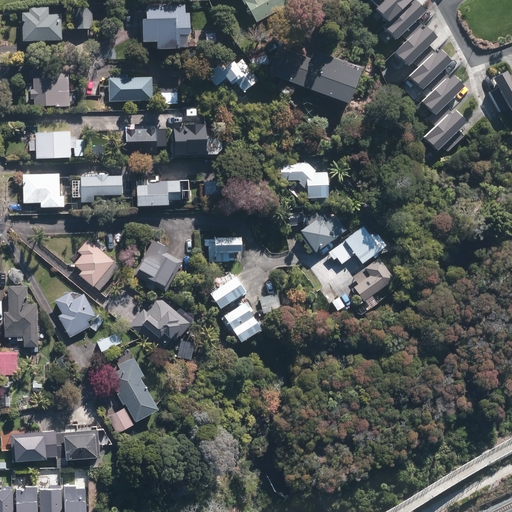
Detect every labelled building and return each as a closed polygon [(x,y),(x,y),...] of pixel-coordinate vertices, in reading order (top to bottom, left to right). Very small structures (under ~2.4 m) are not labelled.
[(243,0),(247,6),(248,5),(259,23),(299,0),(243,0)] [(385,0),(373,12),(385,25),(411,1),(409,0),(385,0)] [(160,51),(182,51),(182,36),(192,35),(191,15),(186,15),(185,5),(147,6),(148,20),(146,21),(146,44),(160,44),(160,51)] [(62,40),(62,15),(48,15),(48,7),(29,7),(29,12),(22,12),(23,41),(62,40)] [(92,8),(73,8),(73,29),(93,29),(92,8)] [(404,69),(433,40),(422,29),(418,33),(416,31),(391,56),(404,69)] [(269,72),(354,105),(368,70),(316,50),(312,58),(279,45),(269,72)] [(258,69),(272,61),(264,48),(250,56),(258,69)] [(418,92),(448,64),(437,53),(433,57),(431,55),(405,79),(418,92)] [(260,80),(242,59),(237,63),(236,61),(225,71),(220,65),(208,75),(219,87),(229,78),(235,86),(237,83),(245,92),(260,80)] [(99,97),(100,66),(83,66),(82,96),(99,97)] [(53,79),(53,70),(39,71),(38,79),(35,79),(36,89),(32,90),(32,99),(36,99),(36,106),(59,106),(59,79),(53,79)] [(511,79),(510,75),(506,77),(504,73),(490,80),(495,90),(487,94),(497,114),(505,110),(509,117),(511,115),(511,79)] [(129,78),(129,75),(112,75),(112,79),(110,79),(110,102),(155,101),(155,78),(129,78)] [(431,117),(461,89),(450,78),(446,82),(444,80),(419,104),(431,117)] [(291,97),(297,87),(282,79),(277,88),(291,97)] [(434,153),(463,125),(452,113),(448,117),(446,116),(421,140),(434,153)] [(174,127),(175,155),(209,154),(208,125),(206,125),(206,123),(184,124),(184,126),(174,127)] [(144,128),(144,125),(135,125),(135,129),(124,129),(125,153),(156,153),(156,147),(166,146),(166,128),(144,128)] [(36,158),(72,157),(72,148),(73,148),(73,154),(83,154),(83,139),(76,139),(76,136),(71,137),(71,133),(67,133),(67,131),(35,132),(36,158)] [(323,174),(310,162),(301,162),(281,163),(281,181),(297,181),(309,192),(310,198),(331,198),(331,175),(323,174)] [(24,175),(25,203),(42,203),(43,208),(63,207),(62,174),(24,175)] [(80,176),(81,202),(124,201),(123,175),(80,176)] [(137,207),(168,206),(168,200),(181,200),(181,181),(144,182),(144,184),(136,185),(137,207)] [(218,181),(205,181),(205,196),(218,195),(218,181)] [(316,252),(348,231),(336,215),(326,222),(322,217),(302,231),(316,252)] [(383,251),(365,226),(346,240),(351,247),(348,249),(342,242),(329,252),(335,260),(338,258),(342,264),(356,253),(364,264),(383,251)] [(207,261),(229,260),(228,251),(243,250),(242,235),(206,237),(207,261)] [(166,293),(183,261),(168,253),(171,249),(154,239),(134,275),(147,282),(145,286),(155,291),(157,287),(166,293)] [(117,262),(91,240),(81,253),(83,254),(75,264),(83,271),(80,275),(95,287),(117,262)] [(365,301),(396,278),(381,257),(366,268),(354,277),(359,284),(355,287),(356,288),(353,290),(362,302),(365,300),(365,301)] [(222,308),(247,292),(237,276),(211,293),(222,308)] [(38,348),(38,305),(28,305),(28,287),(9,287),(9,313),(4,313),(4,338),(24,338),(24,348),(38,348)] [(58,315),(69,336),(90,325),(88,321),(97,316),(85,294),(75,299),(71,291),(55,299),(63,313),(58,315)] [(276,292),(257,296),(260,312),(279,308),(276,292)] [(154,340),(165,349),(173,339),(177,341),(192,323),(164,300),(157,301),(149,311),(145,307),(130,326),(151,343),(154,340)] [(262,329),(245,302),(225,315),(242,342),(262,329)] [(97,342),(101,351),(120,342),(116,333),(97,342)] [(0,375),(17,375),(17,353),(0,353),(0,375)] [(110,374),(137,422),(161,409),(143,377),(146,375),(135,356),(120,365),(122,368),(110,374)] [(0,392),(10,393),(10,382),(0,382),(0,392)] [(136,424),(126,407),(108,416),(118,434),(136,424)] [(101,457),(99,431),(56,434),(56,431),(10,434),(12,461),(17,461),(17,463),(49,461),(49,458),(56,457),(56,460),(67,459),(68,460),(68,461),(99,459),(99,457),(101,457)] [(40,490),(40,511),(61,511),(62,485),(49,485),(49,490),(40,490)] [(0,490),(0,511),(12,511),(12,486),(1,487),(1,490),(0,490)] [(64,487),(64,511),(86,511),(86,488),(76,489),(76,486),(64,487)] [(16,490),(16,511),(37,511),(37,487),(25,487),(25,490),(16,490)]
